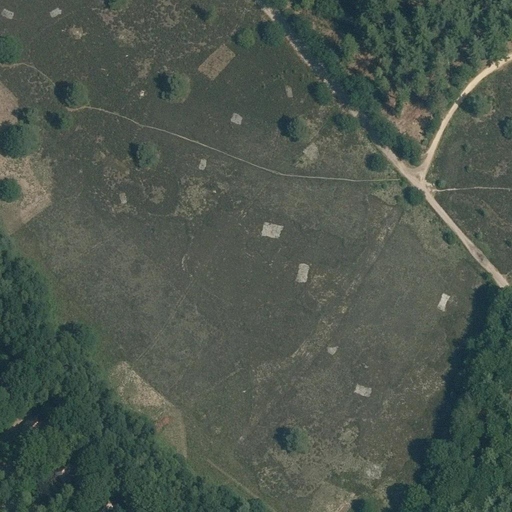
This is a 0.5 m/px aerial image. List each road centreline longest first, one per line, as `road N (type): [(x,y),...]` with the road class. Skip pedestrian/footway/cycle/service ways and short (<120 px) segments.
road 1 (track): [(257,0),(417,184)]
road 2 (track): [(506,288),(432,511)]
road 3 (track): [(511,56),(456,103),(417,184)]
road 4 (track): [(417,184),(511,295)]
